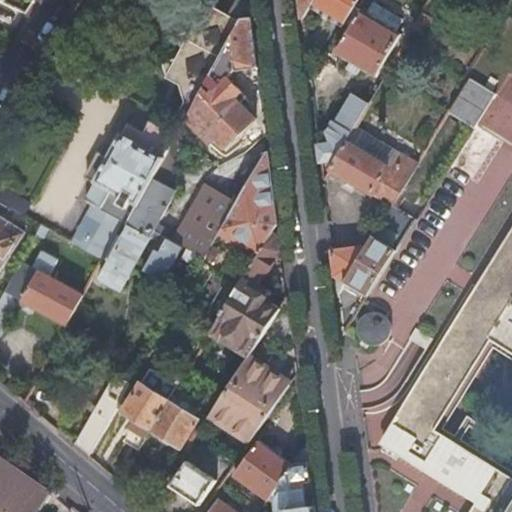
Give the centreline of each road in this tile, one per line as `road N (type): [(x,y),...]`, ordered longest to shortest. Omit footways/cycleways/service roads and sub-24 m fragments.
road 1 (residential): [(277,0),(342,511)]
road 2 (tertiary): [(121,511),(0,409)]
